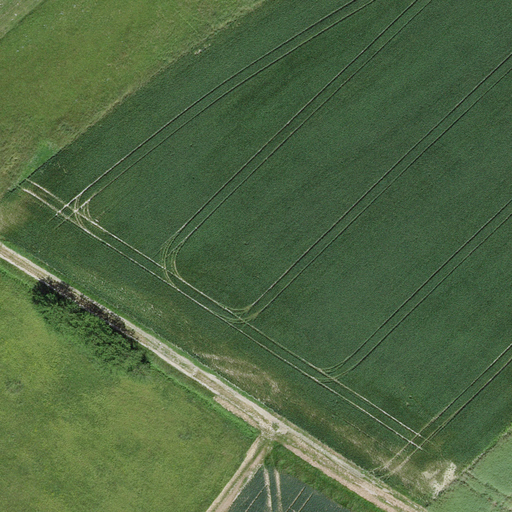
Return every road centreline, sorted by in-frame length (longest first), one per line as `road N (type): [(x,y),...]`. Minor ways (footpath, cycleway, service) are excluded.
road 1 (track): [(0,247),(274,429)]
road 2 (track): [(274,429),(413,511)]
